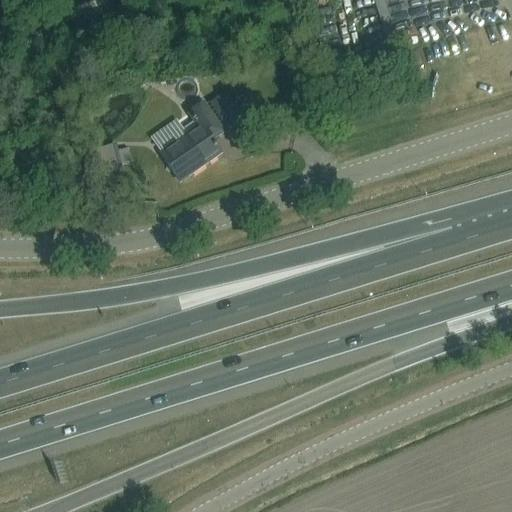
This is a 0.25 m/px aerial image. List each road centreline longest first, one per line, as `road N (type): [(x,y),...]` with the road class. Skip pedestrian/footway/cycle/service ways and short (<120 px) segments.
road 1 (motorway): [(0,446),(511,287)]
road 2 (unclassified): [(0,249),(162,236),(511,127)]
road 3 (motorway): [(461,240),(0,383)]
road 4 (motorway): [(461,240),(298,257),(138,297),(0,311)]
road 5 (unclassified): [(203,511),(375,423),(511,370)]
road 6 (motorway): [(220,437),(511,321)]
